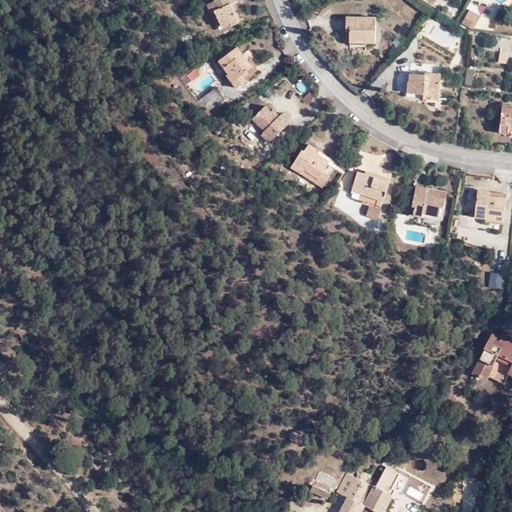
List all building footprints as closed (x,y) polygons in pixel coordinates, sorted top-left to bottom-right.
[(216,0),(217,0),(208,3),(212,13),(215,11),(223,26),(231,22),(233,25),(241,21),(234,7),(236,5),(235,2),(239,0),(216,0)] [(365,1),(365,11),(376,11),(376,10),(383,10),(383,1),(375,2),(375,1),(365,1)] [(475,24),(481,13),(470,6),(464,17),(475,24)] [(379,14),(350,14),(349,22),(354,22),(354,37),(370,37),(370,38),(370,40),(379,39),(379,14)] [(242,74),(253,67),(238,47),(221,60),(230,72),(227,75),(237,88),(247,81),(242,74)] [(479,81),(481,66),(475,64),(472,80),(479,81)] [(256,71),(253,67),(242,74),(247,81),(258,73),(256,71)] [(192,81),(200,74),(196,68),(187,75),(192,81)] [(443,68),(431,68),(431,71),(413,70),(412,78),(411,78),(410,89),(433,90),(433,94),(442,95),(443,68)] [(302,80),(295,85),(302,95),(309,89),(302,80)] [(217,88),(201,99),(210,111),(225,100),(217,88)] [(272,102),(268,105),(280,117),(284,114),(272,102)] [(280,117),(268,105),(257,117),(269,130),(266,133),(266,134),(274,141),(295,118),(287,110),(284,114),(280,117)] [(307,165),(323,174),(333,158),(323,151),(321,152),(317,150),(319,146),(311,141),(308,147),(305,146),(295,162),(299,166),(304,170),(307,165)] [(362,164),(361,168),(377,173),(379,169),(362,164)] [(320,179),(323,174),(307,165),(304,170),(320,179)] [(361,168),(357,180),(366,183),(364,189),(386,196),(393,174),(379,169),(377,173),(361,168)] [(355,186),(364,189),(366,183),(357,180),(355,186)] [(431,190),(432,184),(420,182),(416,203),(419,203),(417,212),(427,214),(427,210),(443,212),(445,204),(447,205),(449,196),(436,193),(436,191),(431,190)] [(450,187),(432,184),(431,190),(436,191),(436,193),(449,196),(450,187)] [(478,214),(489,216),(489,218),(507,220),(508,213),(510,196),(492,193),(493,189),(482,187),(478,214)] [(399,210),(397,224),(411,226),(413,212),(399,210)] [(490,272),(488,287),(503,289),(505,274),(490,272)] [(481,372),(483,373),(503,333),(501,332),(500,335),(491,330),(468,367),(480,375),(481,372)] [(511,338),(503,333),(483,373),(497,383),(504,372),(511,376),(511,338)] [(290,442),(306,439),(304,429),(288,432),(290,442)] [(337,490),(348,496),(359,477),(348,471),(337,490)] [(368,482),(359,477),(348,496),(339,511),(355,511),(357,510),(360,511),(365,503),(359,499),(368,482)] [(359,499),(365,503),(381,511),(382,511),(393,493),(376,484),(375,486),(368,482),(359,499)] [(332,491),(314,483),(312,489),(329,497),(332,491)]
